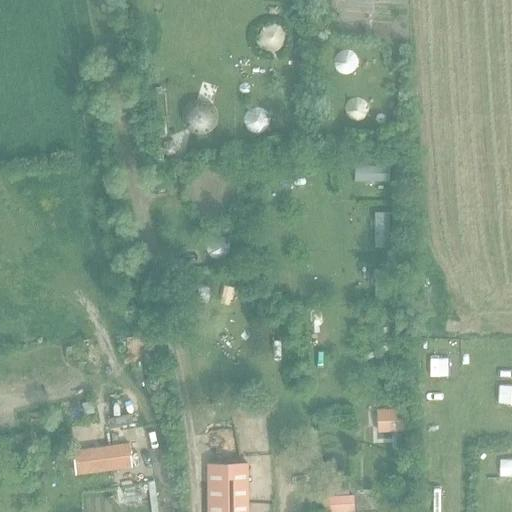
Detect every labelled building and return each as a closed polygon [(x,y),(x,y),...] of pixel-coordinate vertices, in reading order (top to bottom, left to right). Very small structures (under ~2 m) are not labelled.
[(182,178),(179,184),(180,190),(184,196),(190,199),(196,200),(204,199),(210,196),(214,191),(218,185),(217,178),(212,174),(206,171),(199,170),(192,171),(187,173),(182,178)] [(404,409),(376,410),(377,433),(404,432),(404,409)] [(72,450),(75,474),(112,469),(131,466),(128,442),(109,445),(72,450)] [(247,511),(247,463),(206,465),(207,511),(247,511)] [(323,511),(324,511),(340,511),(340,495),(323,496),(323,511)]
